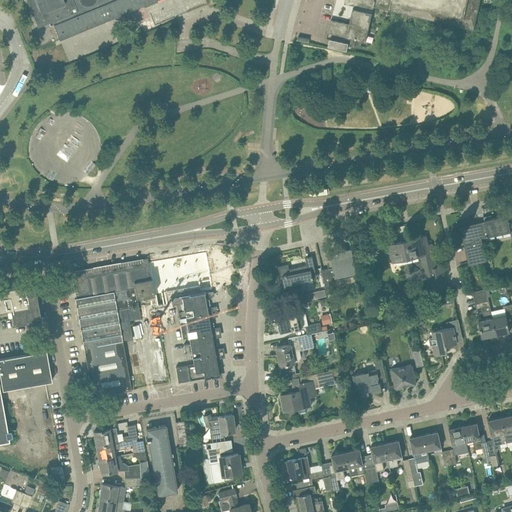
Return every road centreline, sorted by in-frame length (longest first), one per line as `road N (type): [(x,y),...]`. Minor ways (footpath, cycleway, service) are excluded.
road 1 (tertiary): [(261,218),(511,173)]
road 2 (tertiary): [(43,257),(261,218)]
road 3 (residential): [(260,446),(446,404)]
road 4 (residential): [(70,422),(252,389)]
road 5 (residential): [(252,389),(261,218)]
road 6 (residential): [(70,422),(43,257)]
